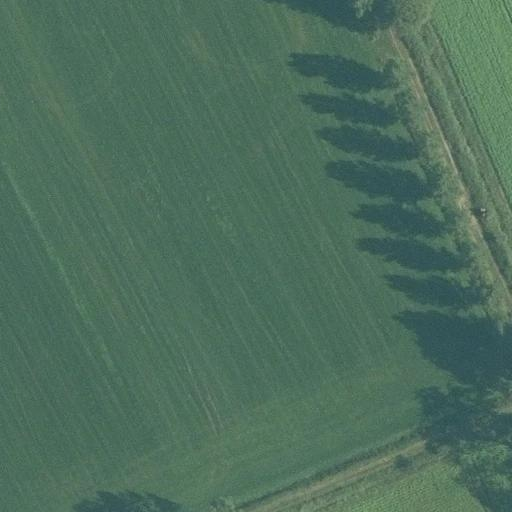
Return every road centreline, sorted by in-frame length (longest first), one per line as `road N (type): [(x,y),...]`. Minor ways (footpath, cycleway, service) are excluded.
road 1 (track): [(511,319),(379,0)]
road 2 (track): [(275,511),(511,407)]
